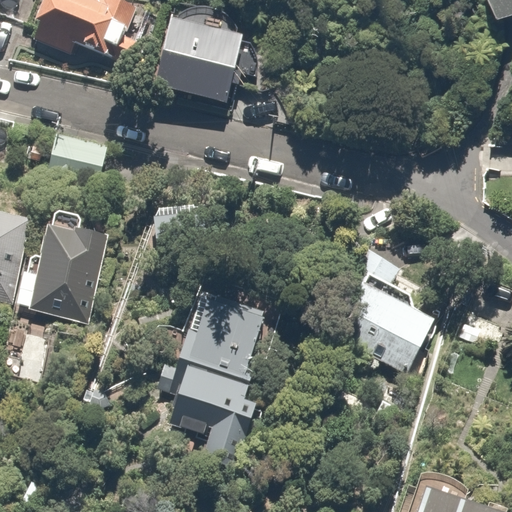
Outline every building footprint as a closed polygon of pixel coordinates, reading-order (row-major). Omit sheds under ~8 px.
[(138,69),(159,0),(46,0),(35,38),(138,69)] [(258,4),(220,0),(172,0),(164,89),(249,97),(258,4)] [(511,0),(499,0),(503,14),(511,12),(511,0)] [(0,158),(2,158),(11,118),(0,115),(0,158)] [(109,141),(56,132),(48,178),(102,187),(109,141)] [(199,230),(196,200),(155,204),(157,233),(199,230)] [(112,230),(54,211),(35,269),(27,266),(17,304),(81,325),(112,230)] [(0,301),(4,302),(8,282),(17,283),(29,219),(0,212),(0,301)] [(444,303),(358,261),(321,338),(407,380),(444,303)] [(205,444),(246,456),(286,320),(201,296),(166,417),(209,430),(205,444)] [(419,511),(487,511),(490,502),(426,486),(419,511)]
